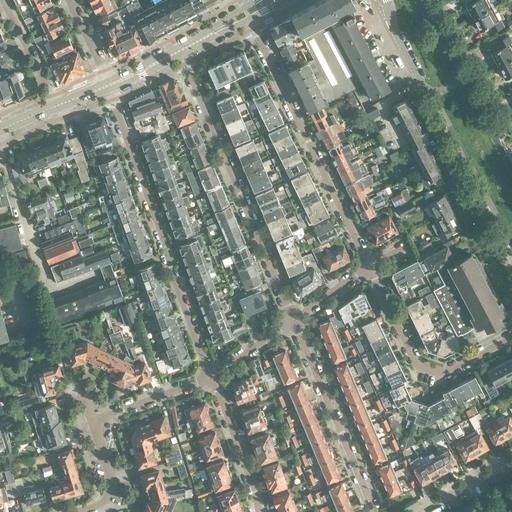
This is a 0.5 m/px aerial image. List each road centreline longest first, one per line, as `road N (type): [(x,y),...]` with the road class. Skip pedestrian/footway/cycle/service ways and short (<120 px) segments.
road 1 (residential): [(210,374),(110,84)]
road 2 (residential): [(293,318),(180,51)]
road 3 (residential): [(251,19),(369,266)]
road 4 (residential): [(511,337),(447,372),(417,364),(369,266)]
road 5 (residential): [(293,318),(374,511)]
road 6 (tertiary): [(427,90),(511,247)]
road 7 (residential): [(210,374),(260,511)]
road 8 (residential): [(96,428),(103,415),(210,374)]
